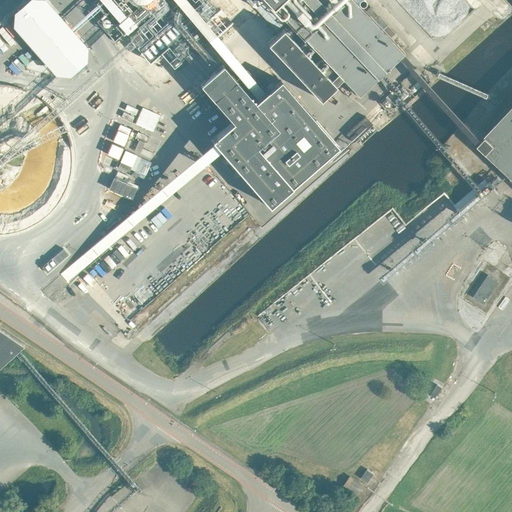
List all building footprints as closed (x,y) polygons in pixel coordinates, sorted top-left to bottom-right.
[(405,56),(353,0),(265,0),(335,75),(330,80),(282,29),(267,43),(319,99),(340,80),(358,99),(405,56)] [(29,16),(37,27),(53,15),(45,5),(29,16)] [(54,56),(45,45),(64,30),(60,25),(54,30),(51,26),(41,35),(46,40),(40,45),(51,59),(54,56)] [(21,30),(0,47),(0,53),(5,59),(29,39),(21,30)] [(17,53),(20,59),(38,49),(34,43),(17,53)] [(222,64),(200,83),(232,120),(210,139),(269,206),(338,147),(315,121),(280,80),(255,102),(222,64)] [(75,174),(75,167),(75,160),(74,152),(72,145),(70,137),(66,130),(62,123),(58,117),(53,112),(48,107),(40,101),(35,98),(27,94),(21,92),(11,89),(4,88),(0,88),(0,246),(2,246),(11,245),(19,243),(26,241),(32,238),(40,233),(46,229),(51,224),(56,219),(62,212),(66,204),(70,197),(72,189),(74,182),(75,174)] [(511,175),(511,108),(479,144),(511,175)] [(139,144),(133,155),(142,160),(148,149),(139,144)] [(122,159),(116,185),(129,188),(133,174),(135,175),(138,163),(122,159)] [(88,253),(63,273),(69,281),(73,279),(78,275),(101,266),(110,260),(115,258),(111,252),(115,249),(121,256),(138,249),(132,235),(171,206),(168,197),(152,203),(151,202),(78,257),(88,253)] [(185,274),(190,270),(181,261),(177,264),(185,274)] [(454,262),(449,273),(459,277),(463,265),(454,262)] [(484,304),(499,282),(489,274),(474,297),(484,304)] [(95,293),(81,310),(91,319),(106,301),(95,293)] [(158,317),(151,306),(132,318),(139,328),(158,317)] [(0,374),(28,350),(7,325),(0,331),(0,374)] [(435,395),(440,388),(436,385),(431,392),(435,395)] [(367,469),(361,478),(368,482),(374,473),(367,469)] [(344,486),(357,495),(364,486),(351,477),(344,486)]
